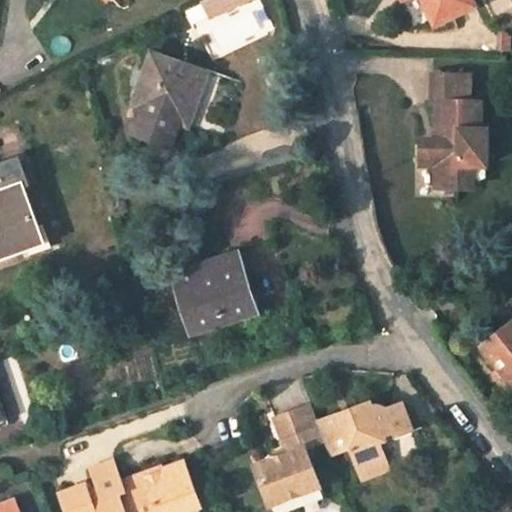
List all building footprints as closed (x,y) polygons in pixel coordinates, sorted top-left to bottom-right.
[(473,5),(470,0),(423,0),(435,23),(473,5)] [(188,127),(208,73),(151,53),(142,79),(138,89),(132,106),(139,109),(130,132),(170,145),(178,123),(188,127)] [(125,73),(121,83),(138,89),(142,79),(125,73)] [(469,76),(434,75),(434,99),(439,99),(438,142),(423,142),(423,164),(437,164),(437,186),(470,187),(471,164),(485,165),(485,128),(479,128),(479,105),(468,104),(469,76)] [(0,255),(43,241),(23,185),(28,184),(18,157),(0,163),(0,255)] [(239,254),(174,274),(191,327),(255,306),(239,254)] [(511,319),(480,344),(511,383),(511,319)] [(380,440),(388,425),(386,421),(394,418),(399,433),(417,426),(406,397),(403,398),(391,395),(362,407),(358,415),(338,422),(337,417),(332,416),(323,419),(332,445),(336,454),(354,447),(365,475),(393,465),(387,446),(382,448),(380,440)] [(317,403),(280,416),(292,450),(259,463),(274,504),(325,486),(312,452),(332,445),(323,419),(317,403)] [(206,503),(189,456),(168,464),(171,470),(150,477),(148,470),(131,476),(144,511),(184,511),(185,511),(200,505),(206,503)] [(132,511),(124,489),(130,487),(119,457),(95,466),(103,486),(89,492),(84,482),(64,489),(72,511),(132,511)] [(24,511),(19,496),(0,503),(0,511),(24,511)]
